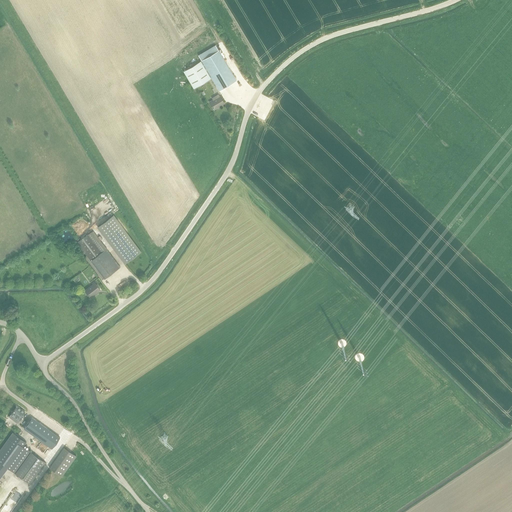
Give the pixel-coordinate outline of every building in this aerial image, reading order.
[(236,80),(226,63),(218,50),(201,60),(219,91),(236,80)] [(211,78),(200,61),(183,71),(193,88),(211,78)] [(213,100),(209,102),(214,109),(224,103),(220,96),(219,96),(218,94),(212,98),(213,100)] [(109,208),(106,203),(108,202),(105,196),(95,202),(101,212),(109,208)] [(97,228),(125,265),(141,253),(114,216),(97,228)] [(120,268),(106,249),(101,252),(88,234),(77,242),(105,279),(120,268)] [(92,283),(93,284),(85,290),(90,297),(100,290),(94,282),(92,283)] [(18,423),(25,412),(16,406),(9,417),(18,423)] [(32,417),(23,428),(24,429),(51,448),(60,437),(47,428),(32,417)] [(0,477),(7,468),(30,484),(45,462),(23,446),(26,442),(23,440),(13,433),(0,450),(0,477)] [(76,456),(71,453),(64,447),(49,468),(62,476),(76,456)] [(15,485),(3,503),(10,508),(14,502),(13,501),(20,489),(15,485)]
